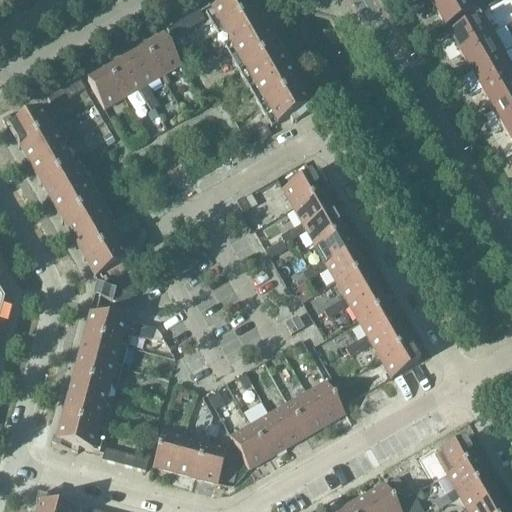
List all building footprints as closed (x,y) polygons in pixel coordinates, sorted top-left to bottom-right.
[(205,16),(260,110),(271,130),(290,120),(293,125),(316,111),(312,104),(305,108),(262,34),(242,0),(220,0),(224,5),(205,16)] [(428,0),(434,10),(451,0),(428,0)] [(472,0),(451,0),(434,10),(446,30),(479,10),(472,0)] [(205,23),(199,13),(191,17),(197,28),(205,23)] [(449,36),(460,55),(493,36),(482,16),(449,36)] [(197,28),(191,17),(183,22),(189,32),(197,28)] [(189,32),(183,22),(175,27),(181,37),(189,32)] [(173,42),(181,37),(175,27),(167,31),(173,42)] [(493,36),(460,55),(471,74),(504,55),(493,36)] [(181,68),(164,39),(145,51),(161,79),(181,68)] [(147,88),(161,79),(145,51),(126,62),(143,90),(147,88)] [(511,68),(504,55),(471,74),(482,93),(511,75),(511,68)] [(143,90),(126,62),(107,72),(124,101),(139,92),(145,103),(153,98),(147,88),(143,90)] [(124,101),(107,72),(88,84),(104,112),(124,101)] [(511,100),(511,75),(482,93),(493,111),(511,100)] [(71,86),(77,97),(85,92),(79,82),(71,86)] [(77,97),(71,86),(63,91),(69,101),(77,97)] [(69,101),(63,91),(55,95),(61,106),(69,101)] [(61,106),(55,95),(47,100),(53,111),(61,106)] [(159,109),(153,98),(145,103),(151,114),(159,109)] [(89,100),(82,104),(86,110),(93,107),(89,100)] [(511,100),(493,111),(503,130),(511,125),(511,100)] [(134,259),(69,146),(47,107),(28,118),(25,113),(2,126),(6,134),(13,130),(100,279),(105,276),(116,269),(127,263),(134,259)] [(511,125),(503,130),(511,144),(511,125)] [(258,131),(264,141),(271,137),(265,127),(258,131)] [(250,135),(256,146),(264,141),(258,131),(250,135)] [(108,148),(114,144),(109,135),(103,139),(108,148)] [(250,135),(243,139),(249,150),(256,146),(250,135)] [(282,192),(293,212),(322,196),(310,176),(282,192)] [(302,227),(291,233),(295,241),(306,235),(304,231),(332,214),(322,196),(293,212),(302,227)] [(251,198),(244,202),(250,212),(257,208),(251,198)] [(243,201),(236,205),(242,216),(250,212),(244,202),(243,201)] [(304,231),(306,235),(315,249),(343,233),(332,214),(304,231)] [(285,247),(295,241),(291,233),(280,239),(285,247)] [(323,264),(313,271),(317,278),(328,272),(326,268),(354,252),(343,233),(315,249),(323,264)] [(282,244),(264,254),(269,262),(287,252),(282,244)] [(328,272),(336,287),(365,270),(354,252),(326,268),(328,272)] [(131,270),(127,263),(116,269),(120,277),(131,270)] [(120,277),(116,269),(105,276),(109,281),(111,282),(120,277)] [(345,302),(334,308),(339,316),(349,309),(347,306),(376,289),(365,270),(336,287),(345,302)] [(306,284),(317,278),(313,271),(302,277),(306,284)] [(99,301),(113,304),(116,292),(106,289),(97,286),(93,299),(99,301)] [(347,306),(349,309),(358,324),(386,308),(376,289),(347,306)] [(121,306),(125,294),(116,292),(113,304),(121,306)] [(125,294),(121,306),(129,309),(133,296),(125,294)] [(328,322),(339,316),(334,308),(323,314),(328,322)] [(367,339),(356,345),(360,353),(371,347),(369,343),(397,327),(386,308),(358,324),(367,339)] [(99,456),(105,434),(134,328),(95,318),(61,443),(53,441),(51,449),(77,456),(79,450),(99,456)] [(304,331),(297,319),(284,326),(291,338),(304,331)] [(145,329),(137,327),(134,339),(143,341),(145,329)] [(371,347),(380,362),(408,345),(397,327),(369,343),(371,347)] [(151,343),(154,331),(145,329),(143,341),(151,343)] [(238,350),(260,340),(255,330),(234,340),(238,350)] [(151,343),(150,347),(167,349),(166,347),(160,336),(156,332),(154,331),(151,343)] [(350,359),(360,353),(356,345),(345,352),(350,359)] [(408,345),(380,362),(391,381),(420,365),(408,345)] [(352,391),(360,407),(393,390),(385,374),(352,391)] [(250,386),(245,377),(238,381),(243,390),(250,386)] [(345,417),(326,385),(306,396),(325,429),(345,417)] [(347,392),(339,396),(346,408),(354,403),(347,392)] [(218,396),(208,401),(215,412),(224,406),(218,396)] [(306,440),(325,429),(306,396),(287,407),(306,440)] [(287,407),(269,418),(287,450),(306,440),(287,407)] [(269,461),(287,450),(269,418),(250,429),(269,461)] [(153,470),(175,476),(184,440),(169,436),(171,430),(164,428),(162,434),(153,470)] [(211,428),(209,438),(216,440),(219,430),(211,428)] [(249,473),(269,461),(250,429),(230,440),(249,473)] [(107,440),(104,450),(149,461),(151,451),(107,440)] [(205,445),(184,440),(175,476),(196,481),(205,445)] [(436,458),(447,478),(475,461),(464,442),(436,458)] [(227,451),(205,445),(196,481),(218,487),(227,451)] [(105,451),(102,463),(110,465),(113,453),(105,451)] [(113,453),(110,465),(119,467),(122,456),(113,453)] [(122,456),(119,467),(128,470),(131,458),(122,456)] [(131,458),(128,470),(137,472),(140,460),(131,458)] [(137,472),(145,474),(148,463),(140,460),(137,472)] [(455,493),(445,499),(449,507),(460,501),(458,497),(486,480),(475,461),(447,478),(455,493)] [(398,480),(390,484),(397,496),(404,491),(398,480)] [(458,497),(460,501),(466,511),(474,511),(497,499),(486,480),(458,497)] [(399,511),(385,487),(365,498),(372,511),(399,511)] [(67,511),(63,511),(64,505),(38,498),(36,506),(44,508),(42,511),(67,511)] [(347,511),(372,511),(365,498),(346,509),(347,511)] [(437,511),(439,511),(449,507),(445,499),(434,505),(437,511)] [(504,511),(497,499),(474,511),(504,511)] [(89,510),(96,511),(131,511),(132,511),(92,501),(89,510)]
